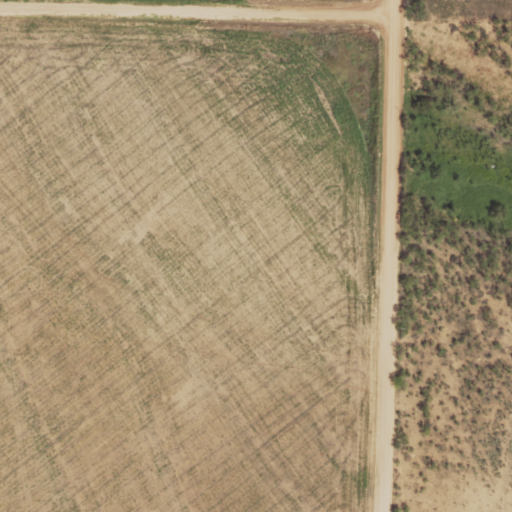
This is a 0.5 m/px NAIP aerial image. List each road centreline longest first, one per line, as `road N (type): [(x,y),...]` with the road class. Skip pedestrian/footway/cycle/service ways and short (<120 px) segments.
road 1 (residential): [(385,511),(397,0)]
road 2 (residential): [(397,13),(0,5)]
